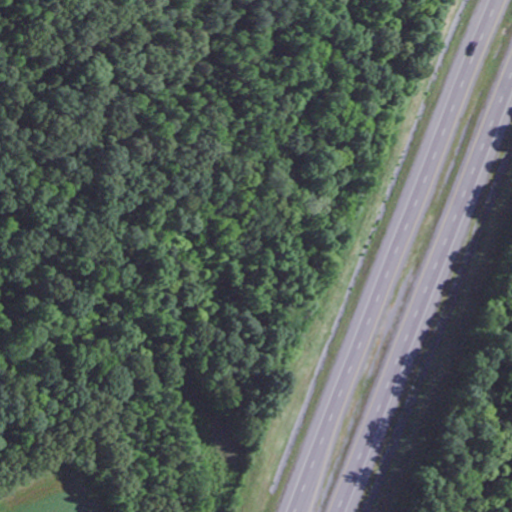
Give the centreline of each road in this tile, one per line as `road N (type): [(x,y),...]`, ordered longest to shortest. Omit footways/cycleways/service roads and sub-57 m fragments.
road 1 (trunk): [(499,0),(298,511)]
road 2 (trunk): [(341,511),(511,70)]
